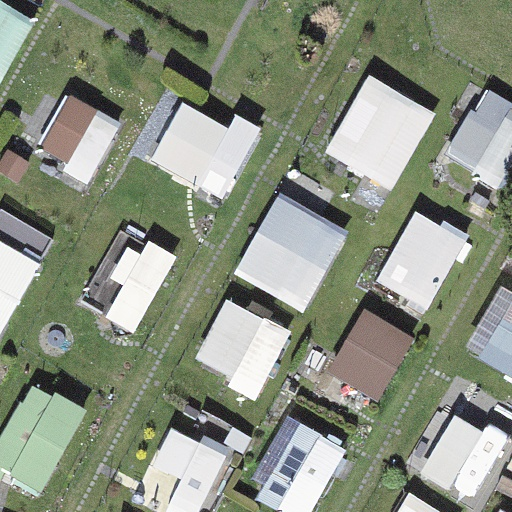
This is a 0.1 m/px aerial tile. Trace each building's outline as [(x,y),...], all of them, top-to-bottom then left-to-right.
[(14,0),(0,0),(0,83),(3,85),(40,12),(14,0)] [(373,81),(336,154),(394,183),(431,109),(373,81)] [(70,87),(33,160),(91,189),(127,116),(70,87)] [(511,102),(484,88),(447,162),(504,191),(511,175),(511,102)] [(197,102),(161,176),(218,204),(255,131),(197,102)] [(281,203),(244,276),(301,305),(338,231),(281,203)] [(0,221),(0,237),(46,257),(56,233),(4,211),(0,221)] [(409,211),(372,285),(429,313),(466,240),(409,211)] [(119,225),(82,299),(139,327),(176,254),(119,225)] [(0,242),(0,334),(6,337),(43,264),(0,242)] [(511,301),(492,291),(460,346),(511,375),(511,301)] [(231,301),(195,374),(252,403),(289,329),(231,301)] [(358,305),(321,378),(378,407),(415,333),(358,305)] [(24,388),(0,436),(0,467),(45,490),(82,417),(24,388)] [(454,395),(417,468),(475,497),(511,423),(454,395)] [(289,421),(247,492),(282,511),(310,511),(344,453),(289,421)] [(172,427),(135,501),(157,511),(200,511),(229,456),(172,427)] [(447,511),(404,490),(393,511),(447,511)]
